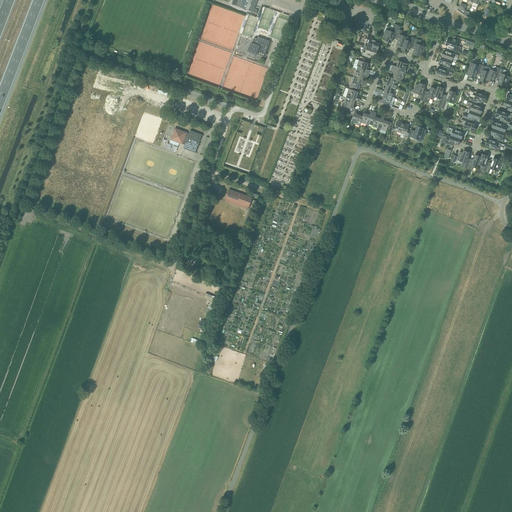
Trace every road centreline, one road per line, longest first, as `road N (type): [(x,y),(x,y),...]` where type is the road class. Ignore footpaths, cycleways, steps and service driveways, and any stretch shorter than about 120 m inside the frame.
road 1 (track): [(7,197),(82,0)]
road 2 (residential): [(426,65),(423,73),(493,93),(476,146),(511,159)]
road 3 (residential): [(412,106),(409,113),(368,100),(385,51),(426,65)]
